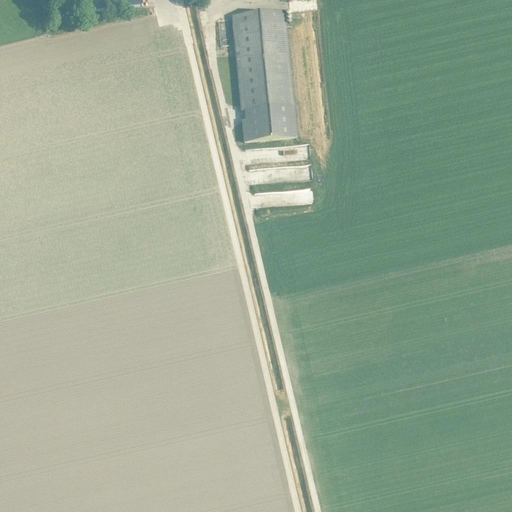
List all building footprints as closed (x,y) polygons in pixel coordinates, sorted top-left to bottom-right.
[(139,7),(138,0),(64,0),(66,14),(139,7)] [(165,3),(154,5),(156,23),(168,21),(165,3)] [(284,13),(231,17),(240,112),(244,111),(245,121),(240,121),(242,142),(295,137),(284,13)] [(242,158),(252,157),(251,150),(244,151),(244,146),(241,147),(242,158)] [(297,173),(290,166),(285,172),(292,178),(297,173)]
